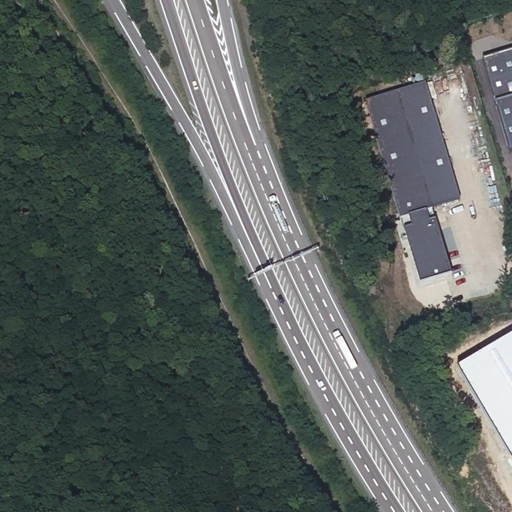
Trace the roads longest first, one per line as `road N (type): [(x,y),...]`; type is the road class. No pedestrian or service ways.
road 1 (track): [(337,511),(288,442),(154,165),(53,0)]
road 2 (trunk): [(432,511),(314,291),(212,30)]
road 3 (trunk): [(197,126),(317,383),(394,511)]
road 4 (trunk): [(115,0),(182,121),(197,126)]
road 5 (trunk): [(167,0),(204,113),(197,126)]
